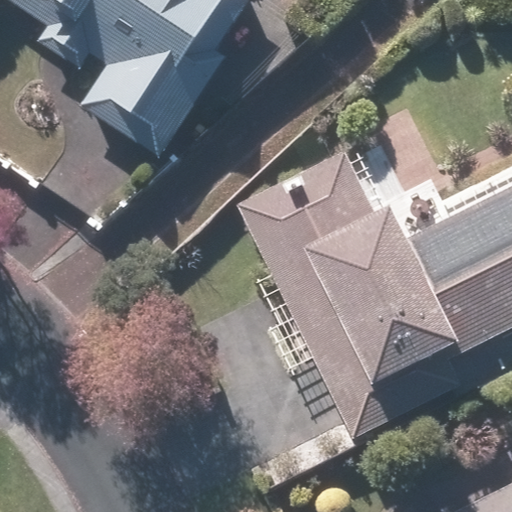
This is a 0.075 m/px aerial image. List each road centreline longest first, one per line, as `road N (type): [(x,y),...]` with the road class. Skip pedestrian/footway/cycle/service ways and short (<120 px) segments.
road 1 (unknown): [(62,373),(415,0)]
road 2 (residential): [(0,321),(62,373),(132,511)]
